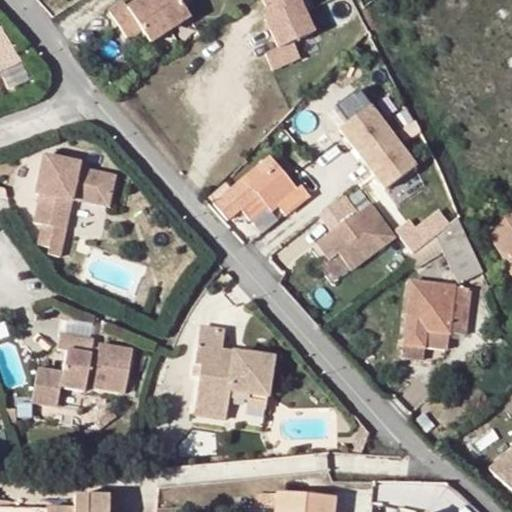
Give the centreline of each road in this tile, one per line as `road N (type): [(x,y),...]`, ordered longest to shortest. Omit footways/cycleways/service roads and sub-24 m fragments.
road 1 (residential): [(79,93),(482,511)]
road 2 (residential): [(3,0),(79,93)]
